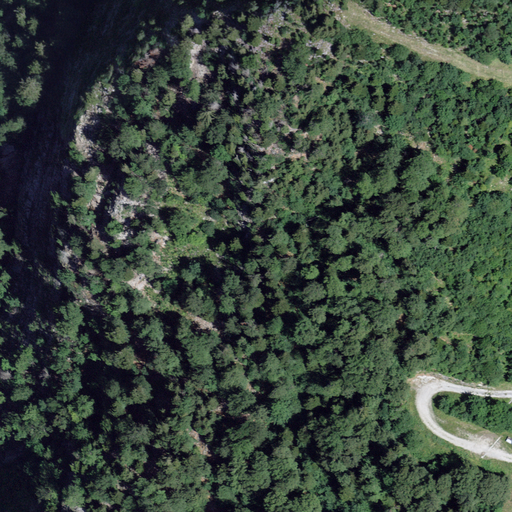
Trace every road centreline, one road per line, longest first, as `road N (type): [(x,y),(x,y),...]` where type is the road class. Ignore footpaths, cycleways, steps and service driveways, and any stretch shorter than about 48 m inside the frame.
road 1 (track): [(511,396),(431,390),(422,397),(422,417),(438,434),(511,463)]
road 2 (track): [(353,12),(511,75)]
